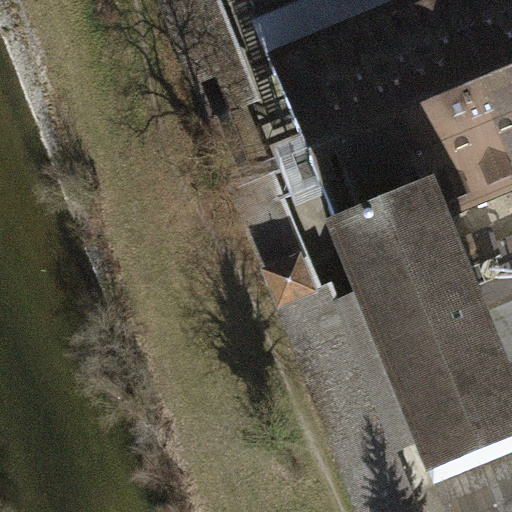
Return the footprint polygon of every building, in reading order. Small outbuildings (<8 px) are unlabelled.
[(255,101),(215,0),(157,0),(205,120),(255,101)] [(326,236),(429,485),(511,450),(511,0),(421,0),(269,61),(337,231),(326,236)] [(205,121),(277,308),(312,295),(241,108),(205,121)] [(412,511),(328,289),(312,295),(277,308),(341,478),(382,462),(401,511),(412,511)] [(511,511),(511,450),(429,485),(440,511),(511,511)] [(341,478),(354,511),(401,511),(382,462),(341,478)]
